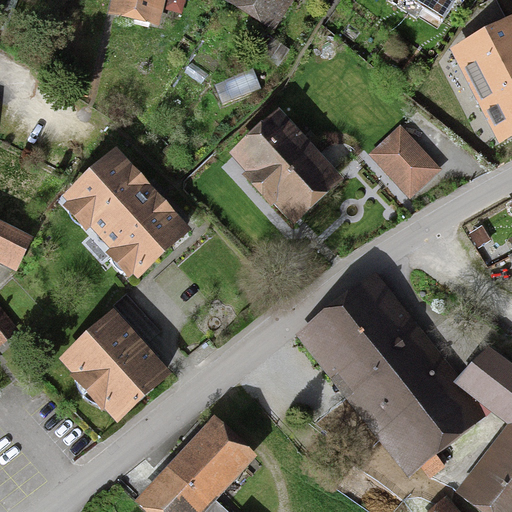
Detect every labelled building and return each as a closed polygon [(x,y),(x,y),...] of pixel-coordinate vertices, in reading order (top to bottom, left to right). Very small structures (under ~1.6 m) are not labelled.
[(0,0),(0,28),(9,0),(0,0)] [(159,0),(113,0),(111,10),(154,20),(159,0)] [(226,0),(224,3),(275,35),(296,0),(226,0)] [(453,0),(407,0),(441,21),(453,0)] [(511,22),(465,47),(510,135),(511,133),(511,22)] [(335,183),(269,116),(218,166),(283,233),(335,183)] [(402,133),(378,156),(410,190),(434,167),(402,133)] [(182,238),(107,156),(50,208),(125,290),(182,238)] [(31,241),(0,226),(0,255),(19,265),(31,241)] [(317,334),(429,476),(443,465),(437,457),(475,427),(369,293),(317,334)] [(0,346),(17,333),(0,312),(0,346)] [(164,375),(110,315),(63,356),(117,416),(164,375)] [(511,422),(511,443),(472,493),(496,511),(511,511),(511,367),(491,351),(464,385),(511,422)] [(211,430),(142,502),(152,511),(231,511),(216,497),(248,464),(211,430)]
